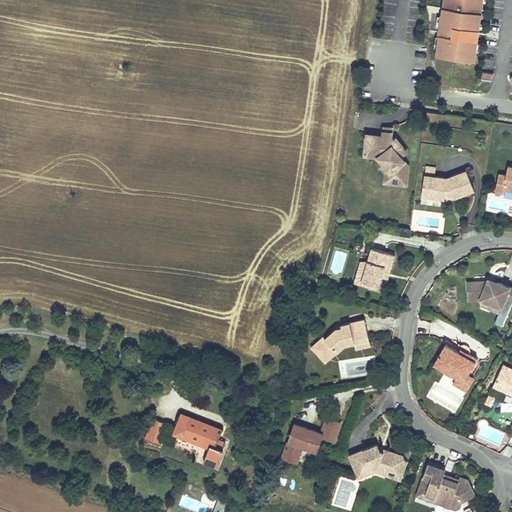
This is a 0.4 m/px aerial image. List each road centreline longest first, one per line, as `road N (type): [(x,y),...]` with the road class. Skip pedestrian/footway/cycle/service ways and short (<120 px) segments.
road 1 (residential): [(511,239),(469,244),(424,276),(412,297),(400,373),(415,422),(486,460),(505,484)]
road 2 (residential): [(389,84),(511,102)]
